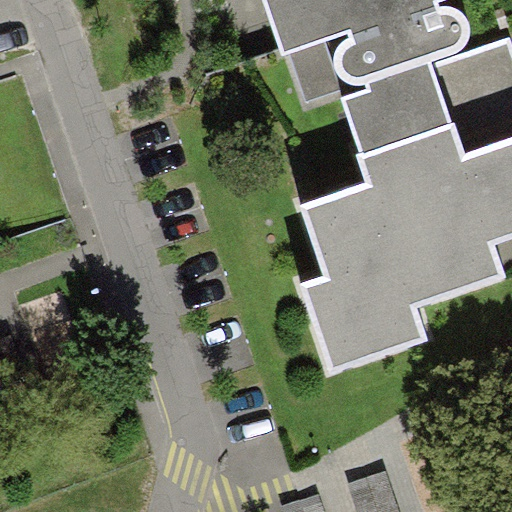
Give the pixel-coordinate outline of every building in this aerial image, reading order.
[(465,0),(263,0),(284,65),(350,41),(353,49),(347,53),(342,60),(340,68),(340,77),(342,84),(349,88),(358,91),(365,89),(431,66),(454,60),(462,55),(466,49),(468,42),(467,32),(462,24),(456,20),(450,18),(441,18),(437,9),(465,0)] [(511,231),(511,137),(464,154),(431,66),(365,89),(368,98),(343,107),(363,164),(360,165),(369,184),(305,207),(328,272),(298,282),(329,371),(424,339),(412,305),(496,276),(484,242),(511,231)] [(11,336),(0,339),(0,370),(20,363),(11,336)] [(401,511),(386,470),(347,484),(356,511),(401,511)] [(283,505),(284,511),(322,511),(317,494),(283,505)]
